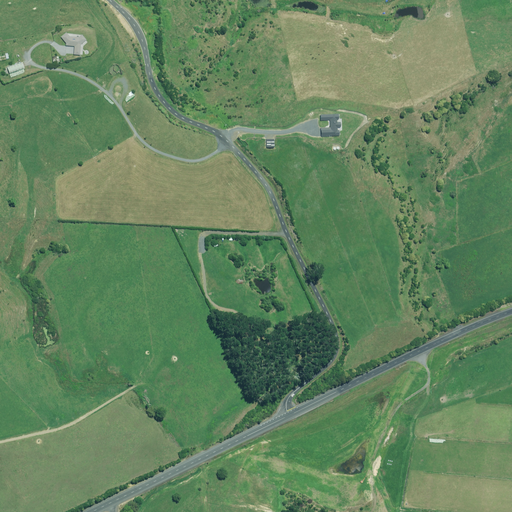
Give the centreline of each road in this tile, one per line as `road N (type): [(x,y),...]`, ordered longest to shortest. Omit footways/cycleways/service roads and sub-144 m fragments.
road 1 (unclassified): [(289,415),(287,399),(333,357),(334,328),(269,189),(224,138),(176,114),(157,93),(145,43),(115,0)]
road 2 (trunk): [(511,311),(289,415)]
road 3 (trunk): [(289,415),(93,511)]
